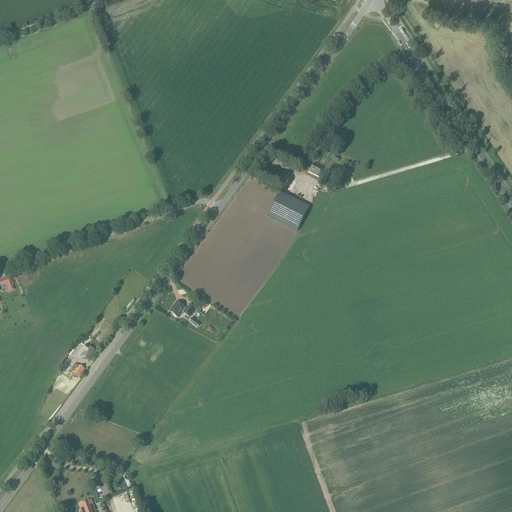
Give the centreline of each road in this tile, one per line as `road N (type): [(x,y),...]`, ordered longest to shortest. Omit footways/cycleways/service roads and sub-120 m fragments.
road 1 (secondary): [(0,505),(217,209)]
road 2 (secondary): [(217,209),(370,0)]
road 3 (secondary): [(511,207),(377,0)]
road 4 (unclassified): [(0,273),(199,201),(217,209)]
